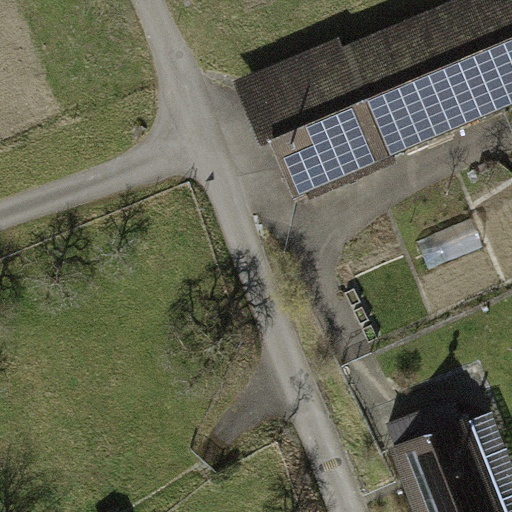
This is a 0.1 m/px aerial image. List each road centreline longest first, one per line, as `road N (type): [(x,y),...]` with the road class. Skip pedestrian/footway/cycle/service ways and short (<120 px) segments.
road 1 (track): [(148,0),(352,511)]
road 2 (track): [(207,139),(0,219)]
